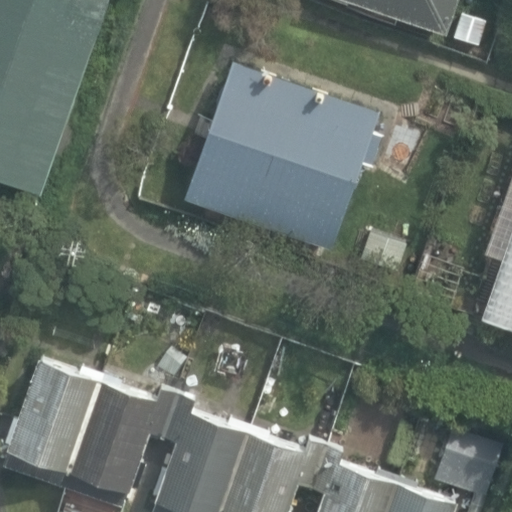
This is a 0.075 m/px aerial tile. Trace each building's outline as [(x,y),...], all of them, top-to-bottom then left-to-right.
[(0,0),(0,174),(43,190),(110,0),(0,0)] [(365,0),(448,28),(457,0),(365,0)] [(456,34),(481,42),(489,17),(464,9),(456,34)] [(190,193),(333,244),(363,160),(374,163),(385,132),(375,129),(382,109),(237,58),(190,193)] [(367,258),(427,279),(438,248),(378,226),(367,258)] [(511,228),(484,311),(511,320),(511,228)] [(67,289),(95,298),(104,273),(75,263),(67,289)] [(319,511),(452,511),(458,498),(418,484),(420,479),(381,465),(379,471),(338,457),(342,447),(311,436),(308,446),(270,433),(272,427),(233,414),(232,419),(192,405),(196,394),(164,383),(160,395),(122,382),(124,376),(86,363),(84,368),(44,354),(12,445),(130,486),(132,481),(137,483),(145,460),(140,458),(151,426),(181,436),(160,496),(205,511),(292,511),(293,510),(288,508),(299,477),(328,487),(319,511)] [(485,456),(500,462),(507,443),(492,437),(485,456)]
